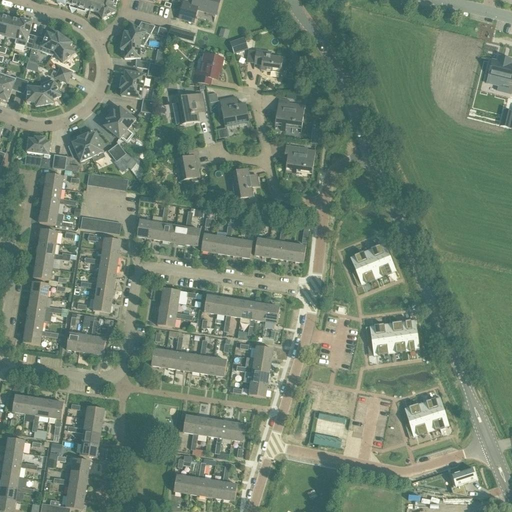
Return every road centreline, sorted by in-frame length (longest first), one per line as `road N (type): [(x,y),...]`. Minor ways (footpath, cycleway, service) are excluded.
road 1 (residential): [(0,363),(103,380),(117,375),(136,275),(146,266),(314,291)]
road 2 (tertiary): [(490,445),(369,153)]
road 3 (residential): [(272,447),(408,471),(490,445)]
road 4 (tertiary): [(369,153),(328,54),(289,0)]
road 5 (residential): [(100,39),(105,74),(85,110),(44,124),(0,112)]
road 6 (residential): [(272,447),(314,291)]
road 7 (residential): [(0,358),(15,257),(3,243)]
